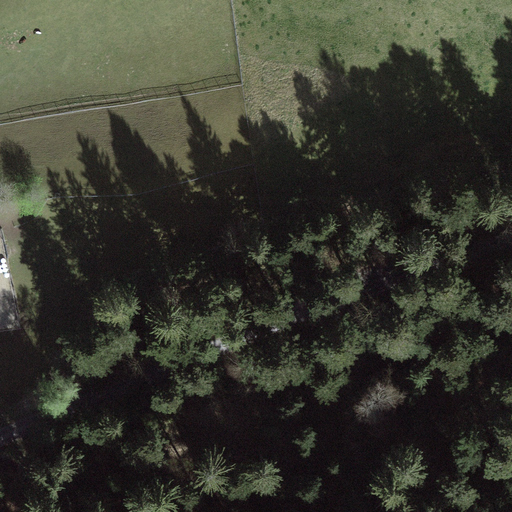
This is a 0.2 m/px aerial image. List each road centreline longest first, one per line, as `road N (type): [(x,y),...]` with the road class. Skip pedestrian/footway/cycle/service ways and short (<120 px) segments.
road 1 (unclassified): [(511,254),(0,451)]
road 2 (track): [(31,437),(130,480),(264,511)]
